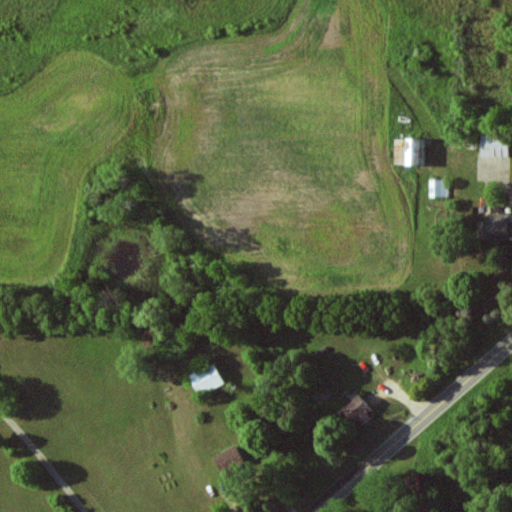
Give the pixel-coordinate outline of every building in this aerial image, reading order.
[(482,157),(510,158),(510,135),(483,135),(482,157)] [(409,166),(423,166),(424,140),(396,139),(396,148),(409,148),(409,166)] [(431,198),(450,197),(449,179),(430,179),(431,198)] [(480,240),(511,239),(511,212),(488,213),(489,222),(479,222),(480,240)] [(191,374),(198,394),(225,385),(218,364),(191,374)] [(358,427),(374,414),(359,396),(343,409),(358,427)] [(248,465),(237,445),(215,457),(226,477),(248,465)]
